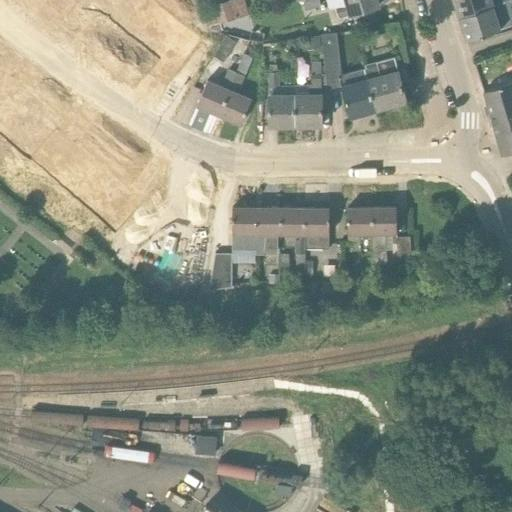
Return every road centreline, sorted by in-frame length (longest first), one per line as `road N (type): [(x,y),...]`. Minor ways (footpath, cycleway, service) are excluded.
road 1 (residential): [(458,167),(217,158),(179,145),(83,86),(0,14)]
road 2 (residential): [(458,167),(470,111),(435,0)]
